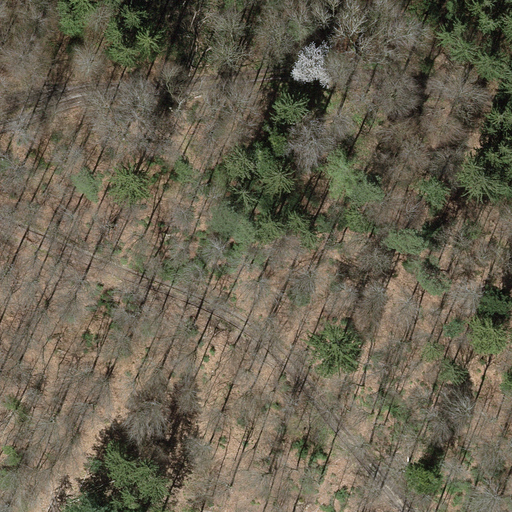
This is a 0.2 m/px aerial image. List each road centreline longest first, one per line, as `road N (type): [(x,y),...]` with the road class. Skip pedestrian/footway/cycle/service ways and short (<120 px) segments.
road 1 (track): [(511,107),(367,76),(216,74),(0,123)]
road 2 (track): [(408,511),(270,347),(223,306),(0,215)]
